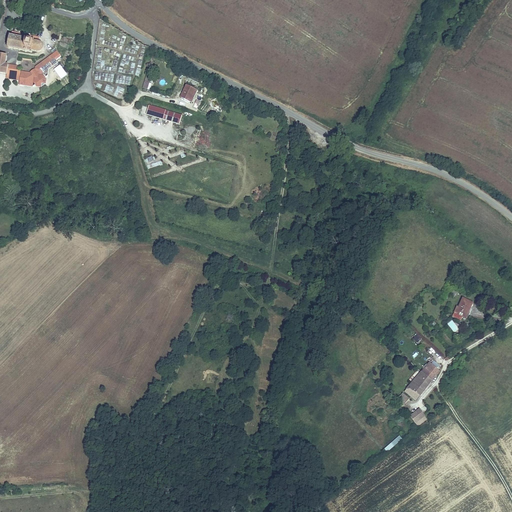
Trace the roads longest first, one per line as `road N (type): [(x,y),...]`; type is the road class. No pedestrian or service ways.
road 1 (tertiary): [(511,216),(444,173),(366,152),(164,49),(99,2)]
road 2 (track): [(126,123),(150,220),(270,273),(289,132)]
road 3 (track): [(511,319),(449,357),(444,382),(511,500)]
